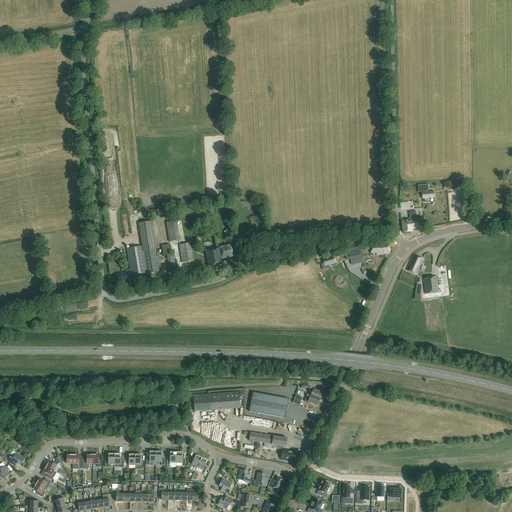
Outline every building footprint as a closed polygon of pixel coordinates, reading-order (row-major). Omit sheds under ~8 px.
[(423,199),(436,198),(435,191),(430,191),(429,184),(419,185),(419,192),(423,192),(423,199)] [(416,217),(416,211),(409,212),(410,219),(401,220),(403,233),(412,232),(412,229),(423,227),(422,218),(419,219),(419,216),(416,217)] [(157,249),(152,221),(139,223),(143,246),(127,248),(130,269),(126,270),(126,272),(117,274),(118,282),(128,280),(127,276),(147,273),(159,271),(156,250),(157,249)] [(180,240),(177,221),(167,222),(170,242),(180,240)] [(264,234),(263,225),(256,226),(257,235),(264,234)] [(390,254),(389,242),(370,244),(371,253),(376,253),(377,255),(390,254)] [(194,261),(191,243),(179,245),(182,263),(194,261)] [(233,257),(231,245),(206,250),(209,268),(223,265),(221,259),(233,257)] [(361,249),(350,253),(352,260),(363,257),(361,249)] [(169,255),(169,268),(178,268),(178,255),(169,255)] [(423,259),(412,255),(405,270),(416,275),(423,259)] [(428,278),(423,278),(425,294),(438,293),(436,277),(432,277),(432,275),(428,275),(428,278)] [(311,395),(320,399),(322,392),(310,387),(309,390),(311,391),(312,391),(311,395)] [(239,409),(238,392),(193,396),(195,412),(239,409)] [(286,418),(289,399),(253,393),(250,412),(286,418)] [(296,395),(293,403),(299,405),(302,398),(296,395)] [(320,399),(311,395),(309,398),(306,396),(304,401),(309,403),(309,402),(317,405),(320,399)] [(217,422),(217,418),(207,417),(207,418),(200,418),(200,421),(195,421),(195,433),(204,433),(204,438),(210,438),(211,430),(215,430),(215,422),(217,422)] [(295,427),(291,428),(290,425),(288,426),(290,430),(292,429),(295,435),(298,434),(295,427)] [(211,442),(224,444),(226,428),(221,427),(220,432),(213,431),(211,442)] [(263,447),(282,450),(283,446),(286,447),(287,439),(250,433),(249,441),(264,443),(263,447)] [(296,453),(282,450),(280,460),(285,461),(285,459),(294,461),(296,453)] [(150,462),(156,462),(156,452),(150,452),(150,458),(147,458),(146,465),(150,465),(150,462)] [(156,452),(156,462),(162,463),(162,466),(165,466),(165,459),(162,459),(162,452),(156,452)] [(170,463),(176,463),(176,452),(170,452),(170,459),(167,459),(167,466),(170,466),(170,463)] [(176,452),(176,463),(182,463),(182,466),(185,467),(186,460),(182,459),(183,453),(176,452)] [(25,459),(17,453),(14,457),(11,455),(7,461),(16,466),(18,463),(21,465),(25,459)] [(74,454),(73,454),(73,464),(73,469),(83,469),(83,461),(79,461),(79,455),(76,455),(75,454),(74,454)] [(90,464),(93,464),(93,454),(92,454),(91,454),(90,454),(89,455),(87,455),(87,460),(83,461),(83,469),(88,469),(88,467),(90,464)] [(93,454),(93,464),(96,464),(97,467),(102,467),(102,460),(99,460),(99,455),(96,455),(95,454),(94,454),(93,454)] [(114,465),(115,454),(109,454),(108,461),(105,461),(105,468),(110,468),(111,465),(114,465)] [(121,454),(115,454),(114,465),(120,465),(120,468),(124,468),(124,461),(121,461),(121,454)] [(129,465),(135,465),(135,455),(129,455),(129,461),(126,461),(126,468),(129,468),(129,465)] [(135,465),(139,466),(139,469),(144,469),(144,462),(141,462),(141,455),(135,455),(135,465)] [(190,469),(195,471),(196,470),(202,458),(196,455),(193,461),(191,460),(187,466),(190,468),(190,469)] [(207,461),(202,458),(196,470),(201,473),(204,474),(207,468),(204,467),(207,461)] [(54,471),(57,466),(49,461),(48,463),(47,464),(46,465),(45,466),(54,471)] [(0,476),(1,476),(3,479),(10,475),(5,466),(1,469),(0,467),(0,476)] [(52,480),(57,473),(54,471),(45,466),(45,467),(44,468),(44,469),(44,470),(43,472),(48,474),(46,477),(52,480)] [(248,472),(239,470),(240,471),(238,480),(237,479),(237,480),(245,481),(245,483),(249,484),(250,476),(247,475),(248,472)] [(256,482),(254,481),(253,487),(259,488),(260,486),(266,487),(268,479),(264,478),(265,475),(256,473),(257,474),(256,482)] [(223,479),(223,478),(219,486),(222,488),(221,491),(228,495),(230,491),(228,490),(232,483),(231,482),(231,484),(223,480),(223,479)] [(286,482),(278,478),(276,481),(273,480),(270,487),(273,489),(274,487),(282,491),(281,490),(285,482),(286,482)] [(35,483),(44,488),(45,486),(49,486),(51,482),(45,479),(44,481),(39,479),(38,481),(37,481),(36,482),(35,483)] [(318,495),(325,498),(327,495),(325,494),(330,483),(327,481),(327,482),(321,480),(319,485),(320,485),(317,491),(320,492),(318,495)] [(42,491),(44,488),(35,483),(35,484),(34,485),(34,486),(34,487),(33,489),(38,492),(36,494),(42,498),(45,493),(42,491)] [(342,492),(342,496),(343,496),(343,497),(347,498),(347,504),(353,504),(354,494),(350,494),(350,487),(349,486),(349,485),(345,485),(344,486),(343,486),(343,492),(342,492)] [(357,492),(357,504),(364,504),(364,500),(369,500),(370,487),(361,487),(361,492),(357,492)] [(161,501),(167,501),(168,493),(164,492),(164,488),(159,488),(159,494),(161,494),(161,501)] [(387,493),(387,500),(393,501),(393,498),(401,498),(401,489),(390,489),(390,493),(387,493)] [(102,500),(104,508),(110,507),(109,502),(112,501),(111,495),(108,496),(109,499),(102,500)] [(251,496),(243,495),(242,507),(250,508),(251,496)] [(233,500),(226,497),(224,500),(221,499),(217,506),(217,507),(218,506),(226,509),(226,511),(229,505),(230,506),(233,500)] [(55,501),(57,507),(65,505),(63,498),(55,501)] [(321,511),(322,511),(318,510),(321,503),(318,501),(318,500),(315,499),(314,500),(313,499),(312,503),(311,503),(310,506),(309,509),(313,511),(312,511),(321,511)] [(272,511),(275,506),(267,502),(262,511),(272,511)]
